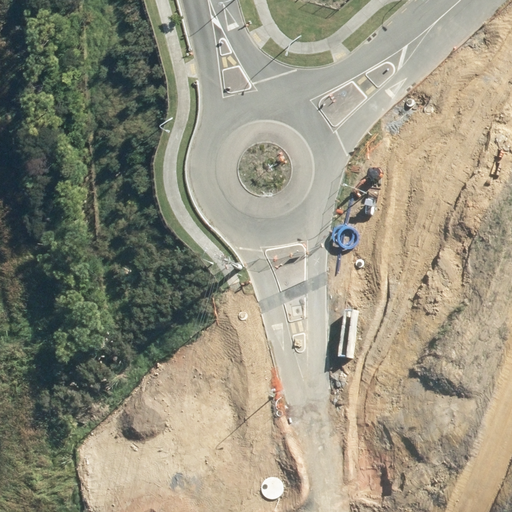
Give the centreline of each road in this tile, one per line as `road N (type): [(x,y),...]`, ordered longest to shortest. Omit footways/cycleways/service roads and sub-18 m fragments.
road 1 (residential): [(319,200),(305,397),(282,349),(250,228)]
road 2 (tertiary): [(444,12),(425,50),(342,136),(331,160)]
road 3 (tertiary): [(282,91),(444,12)]
road 4 (track): [(305,397),(200,511)]
road 5 (residential): [(205,135),(212,77),(207,0)]
